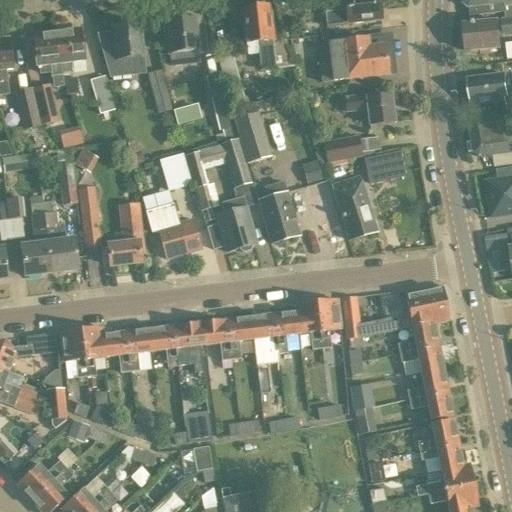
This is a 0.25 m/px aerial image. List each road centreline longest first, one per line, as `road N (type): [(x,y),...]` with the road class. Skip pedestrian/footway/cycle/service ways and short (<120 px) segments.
road 1 (residential): [(0,322),(468,265)]
road 2 (tertiary): [(468,265),(438,91),(435,0)]
road 3 (tertiary): [(511,482),(479,320)]
